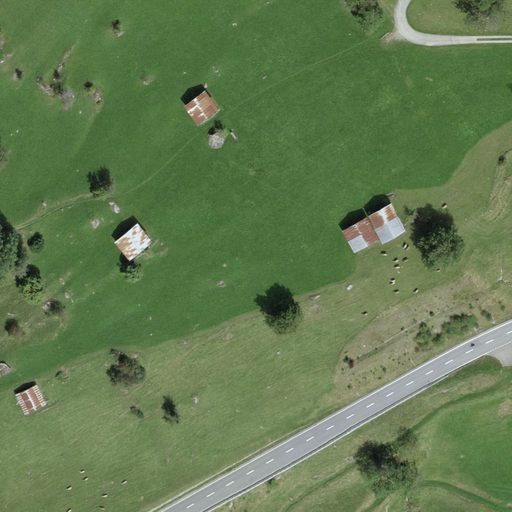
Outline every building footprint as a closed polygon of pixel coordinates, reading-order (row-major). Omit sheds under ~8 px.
[(208,91),(186,107),(200,124),(220,108),(208,91)] [(395,206),(373,218),(388,244),(410,232),(395,206)] [(371,221),(347,234),(358,254),(382,241),(371,221)] [(142,226),(120,245),(134,262),(156,243),(142,226)] [(40,387),(20,397),(28,414),(49,404),(40,387)]
